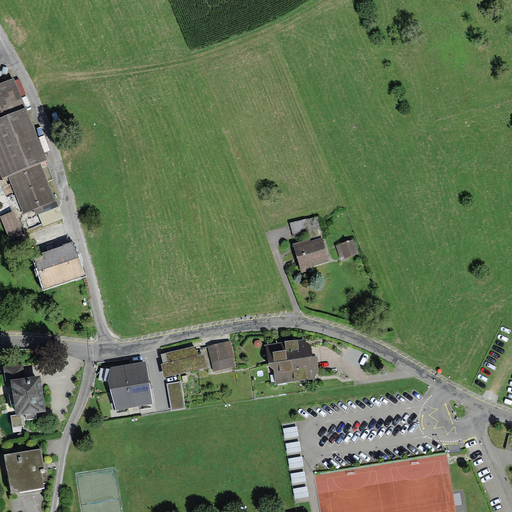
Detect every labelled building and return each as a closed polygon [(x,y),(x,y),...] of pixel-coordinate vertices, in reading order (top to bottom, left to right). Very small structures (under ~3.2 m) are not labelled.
[(15,80),(0,86),(0,175),(2,180),(9,177),(24,214),(56,202),(41,165),(47,163),(15,80)] [(58,208),(38,216),(43,227),(63,219),(58,208)] [(14,212),(0,218),(13,249),(28,243),(25,235),(23,236),(14,212)] [(319,217),(305,220),(309,235),(310,240),(311,243),(323,239),(325,239),(319,217)] [(305,220),(290,224),(294,239),(309,235),(305,220)] [(310,240),(293,245),(301,274),(312,271),(312,268),(329,263),(323,239),(311,243),(310,240)] [(353,240),(335,247),(341,261),(359,254),(353,240)] [(41,250),(32,253),(45,291),(85,278),(73,243),(42,254),(41,250)] [(306,341),(266,346),(269,369),(274,372),(275,385),(320,379),(317,360),(313,361),(311,347),(306,343),(306,341)] [(231,342),(208,347),(214,373),(235,368),(233,360),(235,359),(231,342)] [(197,348),(166,355),(168,365),(162,366),(165,380),(208,370),(204,355),(199,356),(197,348)] [(146,364),(111,369),(108,385),(116,413),(153,407),(146,364)] [(23,365),(3,368),(6,388),(11,387),(16,419),(46,415),(41,379),(25,381),(23,365)] [(181,383),(167,385),(171,412),(185,410),(181,383)] [(283,430),(285,439),(299,436),(297,428),(283,430)] [(287,454),(301,451),(300,443),(286,445),(287,454)] [(42,451),(5,458),(11,497),(17,495),(18,497),(45,491),(42,475),(46,474),(42,451)] [(288,460),(290,469),(303,467),(302,458),(288,460)] [(306,481),(304,473),(291,475),(292,484),(306,481)] [(308,497),(307,488),(293,490),(295,499),(308,497)]
